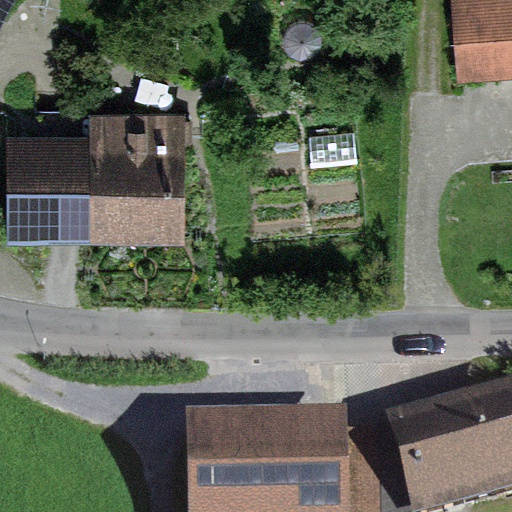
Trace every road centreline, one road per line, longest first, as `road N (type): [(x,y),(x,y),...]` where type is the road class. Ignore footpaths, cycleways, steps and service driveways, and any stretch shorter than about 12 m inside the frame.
road 1 (unclassified): [(511,342),(74,335),(0,322)]
road 2 (track): [(436,0),(433,341)]
road 3 (track): [(163,511),(158,435),(132,411),(50,389),(0,357)]
